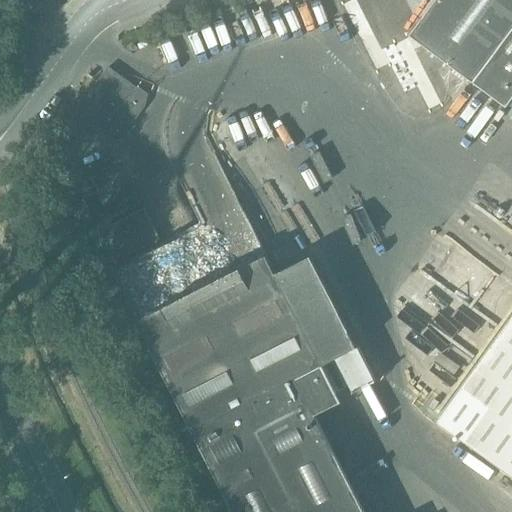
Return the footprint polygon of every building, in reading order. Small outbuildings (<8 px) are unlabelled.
[(511,0),(436,0),(410,35),(478,85),(508,107),(511,100),(511,0)] [(403,54),(391,58),(412,115),(423,111),(403,54)] [(145,106),(148,94),(139,87),(138,88),(124,78),(109,66),(106,70),(105,70),(67,122),(68,123),(68,122),(81,131),(81,132),(82,133),(91,121),(119,142),(145,106)] [(240,202),(215,153),(175,172),(186,193),(169,202),(147,213),(160,238),(162,242),(221,212),(240,202)] [(89,188),(83,177),(71,183),(77,194),(89,188)] [(96,224),(84,201),(78,205),(89,227),(96,224)] [(364,511),(315,415),(342,402),(336,392),(350,385),(354,392),(376,381),(358,346),(357,347),(311,256),(276,274),(240,202),(221,212),(162,242),(111,268),(235,511),(364,511)] [(160,238),(147,213),(144,208),(99,231),(114,261),(160,238)] [(511,322),(442,420),(511,470),(511,322)]
